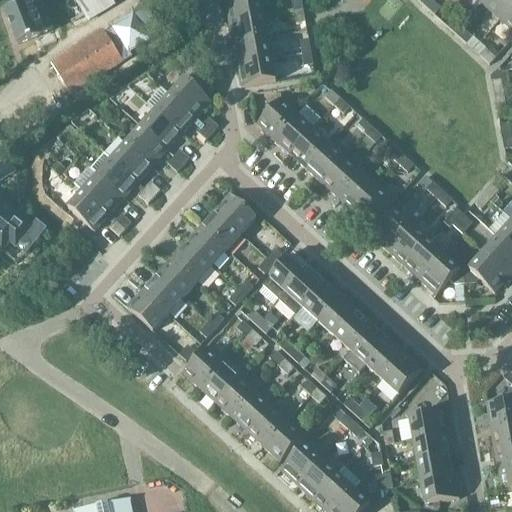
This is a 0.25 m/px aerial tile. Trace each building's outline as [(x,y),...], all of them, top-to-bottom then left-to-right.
[(39,0),(35,0),(4,12),(18,46),(53,33),(39,0)] [(70,0),(61,6),(76,29),(115,6),(112,1),(114,0),(70,0)] [(248,0),(226,4),(229,25),(264,19),(260,0),(248,0)] [(298,0),(292,1),(294,14),(303,12),(301,0),(298,0)] [(415,0),(425,9),(431,2),(428,0),(415,0)] [(474,0),(484,8),(491,0),(474,0)] [(511,0),(491,0),(484,8),(500,23),(511,9),(511,0)] [(431,2),(425,9),(434,18),(441,11),(431,2)] [(511,9),(500,23),(511,34),(511,9)] [(51,64),(50,65),(71,97),(72,97),(71,96),(80,90),(80,91),(81,90),(89,84),(90,85),(91,84),(90,84),(101,77),(101,78),(102,77),(102,76),(111,70),(112,71),(113,70),(112,70),(121,64),(121,65),(122,64),(127,71),(136,65),(134,62),(163,43),(144,11),(113,31),(111,28),(103,33),(103,32),(102,33),(93,39),(93,38),(92,39),(92,40),(83,45),(82,45),(81,45),(82,46),(71,53),(71,52),(70,53),(62,58),(61,58),(60,59),(61,59),(52,65),(51,64)] [(303,12),(294,14),(296,26),(306,25),(303,12)] [(229,25),(233,47),(268,40),(264,19),(229,25)] [(447,29),(457,38),(463,31),(454,23),(447,29)] [(457,38),(466,47),(472,40),(463,31),(457,38)] [(233,47),(237,68),(272,62),(268,40),(233,47)] [(299,44),(302,56),(311,55),(309,42),(299,44)] [(486,52),(480,59),(489,68),(496,61),(486,52)] [(311,55),(302,56),(304,69),(313,67),(311,55)] [(272,62),(237,68),(241,90),(276,84),(272,62)] [(211,105),(185,82),(170,98),(196,122),(211,105)] [(492,85),(494,97),(503,95),(501,83),(492,85)] [(196,122),(170,98),(162,91),(148,107),(156,114),(182,138),(196,122)] [(325,100),(334,109),(340,102),(331,93),(325,100)] [(494,97),(497,110),(506,108),(503,95),(494,97)] [(257,128),(274,143),(298,117),(281,102),(281,97),(267,99),(269,115),(257,128)] [(334,109),(344,117),(350,110),(340,102),(334,109)] [(182,138),(156,114),(141,130),(167,154),(182,138)] [(298,117),(274,143),(290,157),(314,131),(298,117)] [(203,128),(212,136),(218,130),(209,121),(203,128)] [(357,129),(366,138),(372,131),(363,122),(357,129)] [(502,140),(511,138),(509,125),(500,127),(502,140)] [(212,136),(203,128),(197,135),(206,143),(212,136)] [(127,146),(153,170),(167,154),(141,130),(127,146)] [(290,157),(306,172),(329,146),(314,131),(290,157)] [(372,131),(366,138),(376,146),(382,139),(372,131)] [(502,140),(504,152),(511,150),(511,142),(511,138),(502,140)] [(127,146),(112,162),(138,186),(153,170),(127,146)] [(306,172),(322,186),(345,160),(329,146),(306,172)] [(389,158),(398,167),(404,160),(395,151),(389,158)] [(174,160),(183,169),(189,162),(180,153),(174,160)] [(183,169),(174,160),(168,167),(177,175),(183,169)] [(322,186),(338,201),(361,175),(345,160),(322,186)] [(404,160),(398,167),(408,175),(414,168),(404,160)] [(9,162),(0,167),(0,184),(16,174),(9,162)] [(112,162),(98,178),(124,202),(138,186),(112,162)] [(338,201),(354,215),(377,189),(361,175),(338,201)] [(98,178),(83,194),(109,218),(124,202),(98,178)] [(145,192),(154,201),(160,194),(151,185),(145,192)] [(427,193),(436,201),(443,195),(433,186),(427,193)] [(483,197),(490,203),(498,194),(491,188),(483,197)] [(377,189),(354,215),(371,230),(394,205),(377,189)] [(154,201),(145,192),(139,199),(148,207),(154,201)] [(109,218),(83,194),(68,211),(94,234),(109,218)] [(443,195),(436,201),(446,210),(452,203),(443,195)] [(490,203),(483,197),(474,206),(481,213),(490,203)] [(230,198),(215,214),(241,238),(256,221),(230,198)] [(0,252),(2,254),(9,245),(15,250),(30,232),(29,232),(0,207),(0,252)] [(215,214),(200,230),(226,254),(241,238),(215,214)] [(371,240),(388,255),(412,229),(395,214),(371,240)] [(452,227),(457,232),(467,221),(462,216),(452,227)] [(116,224),(125,233),(132,226),(122,217),(116,224)] [(457,232),(463,237),(473,226),(467,221),(457,232)] [(110,231),(119,239),(125,233),(116,224),(110,231)] [(511,224),(498,240),(511,252),(511,224)] [(388,255),(404,269),(428,243),(412,229),(388,255)] [(200,230),(186,246),(212,270),(226,254),(200,230)] [(511,252),(498,240),(484,256),(510,279),(511,276),(511,252)] [(404,269),(420,284),(444,258),(428,243),(404,269)] [(186,246),(171,262),(197,286),(212,270),(186,246)] [(267,261),(274,268),(282,258),(275,252),(267,261)] [(270,281),(263,289),(280,304),(286,296),(310,270),(293,255),(270,281)] [(468,273),(464,273),(465,287),(476,286),(479,282),(495,296),(510,279),(484,256),(468,273)] [(444,258),(420,284),(437,299),(450,284),(454,287),(465,287),(464,273),(460,273),(444,258)] [(274,268),(267,261),(258,271),(265,277),(274,268)] [(171,262),(157,278),(183,302),(197,286),(171,262)] [(286,296),(280,304),(296,318),(302,311),(326,285),(310,270),(286,296)] [(157,278),(142,294),(168,318),(183,302),(157,278)] [(238,293),(245,300),(253,290),(246,284),(238,293)] [(302,311),(318,325),(342,299),(326,285),(302,311)] [(245,300),(238,293),(229,303),(236,309),(245,300)] [(168,318),(142,294),(127,311),(153,335),(168,318)] [(318,325),(334,340),(358,314),(342,299),(318,325)] [(247,320),(257,329),(263,322),(254,313),(247,320)] [(334,340),(350,354),(374,328),(358,314),(334,340)] [(209,325),(215,332),(224,322),(217,316),(209,325)] [(263,322),(257,329),(266,337),(272,330),(263,322)] [(200,335),(207,341),(215,332),(209,325),(200,335)] [(237,332),(246,340),(253,333),(243,325),(237,332)] [(374,328),(350,354),(366,369),(390,342),(374,328)] [(253,333),(246,340),(256,349),(262,342),(253,333)] [(279,349),(289,358),(295,351),(286,342),(279,349)] [(390,342),(366,369),(382,383),(406,357),(390,342)] [(179,358),(186,364),(195,354),(188,348),(179,358)] [(183,377),(200,392),(223,366),(207,351),(183,377)] [(295,351),(289,358),(298,366),(304,359),(295,351)] [(269,361),(278,369),(285,362),(275,354),(269,361)] [(406,357),(382,383),(399,398),(423,372),(406,357)] [(285,362),(278,369),(288,378),(294,371),(285,362)] [(239,380),(223,366),(200,392),(216,406),(239,380)] [(311,378),(321,387),(327,380),(318,371),(311,378)] [(232,421),(255,395),(239,380),(216,406),(232,421)] [(327,380),(321,387),(330,395),(336,388),(327,380)] [(301,390),(310,398),(317,391),(307,383),(301,390)] [(486,407),(490,429),(511,425),(511,390),(499,405),(486,407)] [(317,391),(310,398),(320,407),(326,400),(317,391)] [(232,421),(248,435),(271,409),(255,395),(232,421)] [(343,407),(353,416),(359,409),(350,400),(343,407)] [(409,422),(413,443),(448,437),(444,415),(426,418),(415,408),(405,418),(409,422)] [(248,435),(264,450),(287,424),(271,409),(248,435)] [(353,416),(362,424),(368,417),(359,409),(353,416)] [(339,424),(349,433),(355,426),(345,417),(339,424)] [(287,424),(264,450),(280,465),(304,439),(287,424)] [(511,425),(490,429),(494,450),(511,447),(511,425)] [(355,426),(349,433),(358,441),(364,434),(355,426)] [(383,435),(385,448),(395,446),(392,434),(383,435)] [(413,443),(417,464),(452,458),(448,437),(413,443)] [(313,439),(281,474),(298,489),(321,463),(329,454),(313,439)] [(511,447),(494,450),(488,451),(491,464),(493,464),(497,463),(498,472),(511,469),(511,447)] [(383,468),(381,455),(372,457),(374,469),(383,468)] [(417,464),(421,486),(455,480),(452,458),(417,464)] [(298,489),(314,504),(337,478),(321,463),(298,489)] [(511,469),(498,472),(502,494),(511,491),(511,469)] [(383,478),(386,492),(393,491),(390,476),(383,478)] [(314,504),(322,511),(335,511),(353,492),(337,478),(314,504)] [(386,492),(383,478),(376,479),(378,493),(386,492)] [(421,486),(425,508),(439,505),(459,501),(455,480),(421,486)] [(353,492),(335,511),(365,511),(370,507),(353,492)] [(131,511),(130,503),(131,503),(131,502),(81,511),(131,511)]
